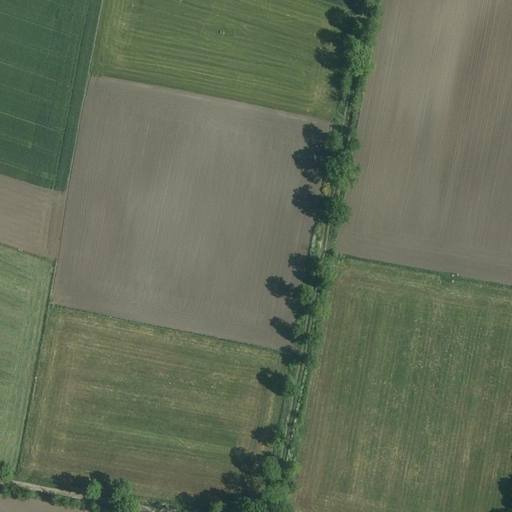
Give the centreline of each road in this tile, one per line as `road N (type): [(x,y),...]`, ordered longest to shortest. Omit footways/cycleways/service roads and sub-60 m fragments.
road 1 (track): [(369,0),(273,511)]
road 2 (track): [(0,482),(156,511)]
